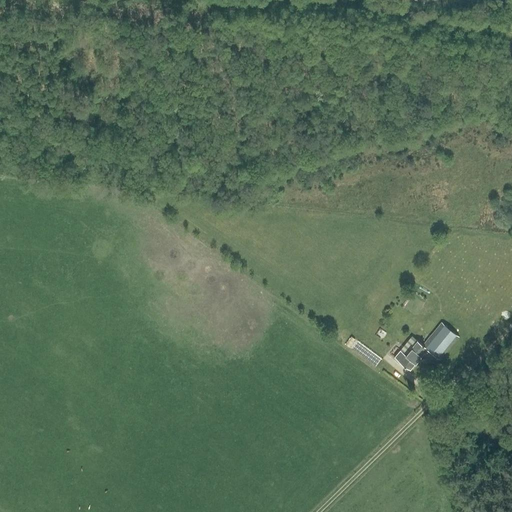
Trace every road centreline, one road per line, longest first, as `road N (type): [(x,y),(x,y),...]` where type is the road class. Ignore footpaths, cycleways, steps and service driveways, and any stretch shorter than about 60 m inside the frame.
road 1 (track): [(503,31),(218,0)]
road 2 (track): [(319,511),(511,323)]
